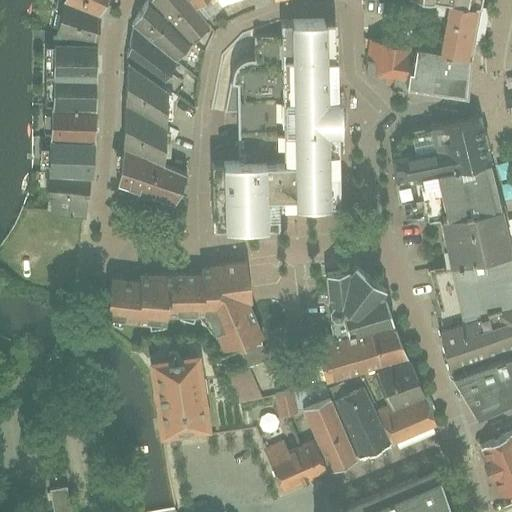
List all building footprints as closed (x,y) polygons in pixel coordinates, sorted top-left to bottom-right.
[(99,15),(104,0),(62,0),(61,4),(99,15)] [(146,0),(144,0),(129,24),(172,59),(186,39),(146,0)] [(185,0),(146,0),(186,39),(203,19),(185,0)] [(185,0),(203,19),(219,5),(225,0),(185,0)] [(470,53),(474,6),(442,0),(436,49),(470,53)] [(94,43),(99,15),(61,4),(54,37),(94,43)] [(336,203),(333,16),(277,17),(277,32),(251,32),(251,57),(246,58),(242,58),(239,60),(236,62),(234,65),(232,69),(231,74),(231,82),(236,81),(237,159),(208,160),(209,226),(274,225),(274,204),(336,203)] [(129,24),(123,62),(165,87),(172,59),(129,24)] [(94,43),(54,37),(49,71),(91,77),(94,43)] [(369,40),(363,83),(395,87),(397,69),(403,69),(406,45),(369,40)] [(465,96),(470,53),(436,49),(406,45),(403,69),(397,69),(395,87),(465,96)] [(123,62),(122,103),(160,120),(165,87),(123,62)] [(90,104),(91,77),(49,71),(48,103),(90,104)] [(88,141),(90,104),(48,103),(47,139),(88,141)] [(122,103),(120,147),(155,161),(160,120),(122,103)] [(393,177),(487,162),(476,118),(422,125),(410,128),(400,134),(393,143),(391,153),(393,177)] [(88,141),(47,139),(44,172),(47,172),(85,176),(88,141)] [(120,147),(117,183),(168,203),(177,172),(155,161),(120,147)] [(435,219),(497,204),(487,162),(393,177),(398,202),(424,197),(428,219),(435,219)] [(81,215),(85,176),(47,172),(45,193),(52,193),(50,212),(81,215)] [(447,268),(510,256),(497,204),(435,219),(447,268)] [(460,319),(511,302),(511,265),(510,256),(447,268),(460,319)] [(208,319),(224,358),(240,351),(246,369),(268,361),(260,344),(263,343),(243,305),(249,303),(246,267),(192,273),(192,277),(143,280),(142,285),(113,282),(104,319),(126,324),(145,326),(165,327),(166,320),(208,319)] [(350,272),(324,277),(336,343),(395,326),(385,296),(379,295),(382,290),(350,272)] [(447,369),(511,346),(511,302),(460,319),(433,328),(447,369)] [(406,363),(395,326),(336,343),(317,349),(321,363),(327,386),(373,372),(406,363)] [(511,346),(447,369),(473,419),(511,401),(511,346)] [(317,349),(268,361),(272,375),(321,363),(317,349)] [(202,356),(153,363),(162,435),(212,429),(202,356)] [(391,413),(421,401),(406,363),(373,372),(391,413)] [(360,463),(334,401),(329,390),(298,397),(303,413),(316,446),(329,476),(360,463)] [(377,419),(364,390),(334,401),(360,463),(391,450),(377,419)] [(298,397),(274,402),(279,419),(303,413),(298,397)] [(434,433),(421,401),(391,413),(377,419),(391,450),(434,433)] [(511,449),(506,436),(480,447),(503,498),(510,494),(511,497),(511,449)] [(289,449),(267,458),(283,496),(329,476),(316,446),(293,456),(289,449)] [(334,511),(451,511),(436,468),(334,511)] [(48,486),(50,509),(67,508),(66,485),(48,486)]
